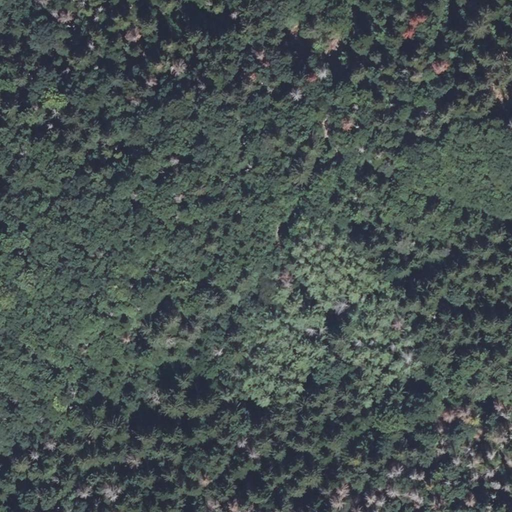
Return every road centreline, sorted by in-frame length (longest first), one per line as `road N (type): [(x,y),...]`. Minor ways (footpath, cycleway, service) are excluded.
road 1 (track): [(321,137),(280,240),(288,274),(307,301),(362,342),(382,377),(378,425),(286,511)]
road 2 (track): [(321,137),(383,177),(511,217)]
road 3 (track): [(358,0),(321,137)]
